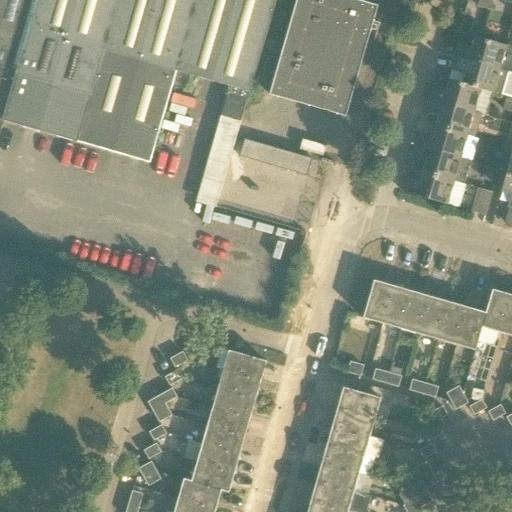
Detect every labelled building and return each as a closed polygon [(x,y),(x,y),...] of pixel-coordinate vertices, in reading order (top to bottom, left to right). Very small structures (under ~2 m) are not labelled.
[(227,94),(221,116),(241,122),(247,99),(248,100),(276,0),(0,0),(0,130),(3,121),(150,162),(172,86),(186,90),(191,74),(231,86),(228,94),(227,94)] [(355,0),(297,0),(269,95),(346,117),(378,6),(355,0)] [(479,0),(478,7),(491,11),(493,0),(479,0)] [(482,39),(485,31),(472,27),(469,36),(475,37),(482,39)] [(460,44),(456,56),(511,72),(511,70),(511,47),(505,46),(482,39),(475,37),(472,48),(460,44)] [(462,84),(478,89),(500,95),(511,98),(511,72),(456,56),(452,70),(465,74),(462,83),(462,84)] [(434,87),(430,99),(472,111),(478,89),(462,84),(462,83),(449,80),(446,90),(434,87)] [(489,116),(472,111),(430,99),(426,113),(439,116),(436,125),(466,134),(476,137),(482,114),(489,117),(489,116)] [(494,117),(490,131),(507,136),(511,122),(494,117)] [(420,133),(417,145),(460,158),(466,134),(436,125),(433,136),(420,133)] [(312,159),(245,140),(240,157),(307,177),(312,160),(312,159)] [(470,161),(460,158),(417,145),(413,159),(426,163),(423,172),(454,181),(464,184),(470,161)] [(511,160),(510,160),(501,191),(511,194),(508,207),(511,207),(511,160)] [(447,205),(454,181),(423,172),(420,182),(407,179),(403,192),(447,205)] [(203,179),(200,190),(220,196),(223,185),(203,179)] [(472,212),(485,216),(492,193),(479,189),(472,212)] [(382,324),(393,286),(374,281),(363,318),(382,324)] [(401,329),(412,292),(393,286),(382,324),(401,329)] [(501,333),(511,296),(493,290),(486,313),(482,328),(501,333)] [(420,335),(430,297),(412,292),(401,329),(420,335)] [(511,336),(511,295),(511,296),(501,333),(511,336)] [(438,340),(449,303),(430,297),(420,335),(438,340)] [(457,345),(468,308),(449,303),(438,340),(457,345)] [(486,313),(468,308),(457,345),(476,351),(482,328),(486,313)] [(261,381),(266,362),(229,351),(223,370),(261,381)] [(171,359),(176,368),(188,361),(183,352),(171,359)] [(348,373),(360,377),(364,367),(351,363),(348,373)] [(391,367),(390,374),(400,377),(402,370),(391,367)] [(256,400),(261,381),(223,370),(218,389),(256,400)] [(388,374),(387,373),(377,370),(376,370),(373,380),(385,384),(388,374)] [(166,378),(171,386),(182,379),(177,371),(166,378)] [(390,374),(388,374),(385,384),(398,388),(401,377),(400,377),(390,374)] [(422,395),(425,384),(413,381),(410,391),(422,395)] [(422,395),(435,398),(438,388),(425,384),(422,395)] [(451,402),(463,395),(459,387),(447,394),(451,402)] [(338,407),(375,418),(381,399),(343,388),(338,407)] [(160,396),(165,404),(177,397),(172,389),(160,396)] [(250,418),(256,400),(218,389),(213,407),(250,418)] [(463,395),(451,402),(456,410),(468,404),(463,395)] [(172,416),(165,404),(160,396),(148,402),(160,423),(172,416)] [(500,406),(497,400),(485,407),(486,409),(488,412),(493,421),(505,414),(500,406)] [(486,409),(485,407),(482,401),(470,407),(474,415),(486,409)] [(245,437),(250,418),(213,407),(207,426),(245,437)] [(370,437),(375,418),(338,407),(332,426),(370,437)] [(435,422),(447,415),(443,407),(430,414),(435,422)] [(150,432),(155,441),(166,434),(162,426),(150,432)] [(240,455),(245,437),(207,426),(202,445),(240,455)] [(365,455),(370,437),(332,426),(327,444),(365,455)] [(425,432),(430,441),(442,434),(437,426),(425,432)] [(79,427),(76,438),(95,444),(99,433),(79,427)] [(145,451),(149,459),(161,453),(157,444),(145,451)] [(359,474),(365,455),(327,444),(322,463),(359,474)] [(420,451),(425,459),(436,452),(432,444),(420,451)] [(234,474),(240,455),(202,445),(197,463),(234,474)] [(144,478),(156,471),(151,463),(139,469),(144,478)] [(229,493),(234,474),(197,463),(192,481),(191,482),(221,490),(221,491),(229,493)] [(354,492),(359,474),(322,463),(316,482),(354,492)] [(417,473),(426,489),(438,483),(427,463),(415,469),(417,473)] [(156,471),(144,478),(149,486),(161,480),(156,471)] [(433,501),(426,489),(417,473),(407,480),(410,487),(409,488),(416,500),(420,508),(433,501)] [(191,482),(192,481),(184,479),(178,498),(216,509),(221,491),(221,490),(191,482)] [(316,482),(311,500),(349,511),(349,510),(354,511),(364,511),(369,497),(354,492),(316,482)] [(402,486),(400,496),(405,506),(416,500),(409,488),(402,486)] [(129,504),(139,507),(143,495),(133,491),(129,504)] [(215,511),(216,509),(178,498),(174,511),(215,511)] [(348,511),(349,511),(311,500),(307,511),(348,511)] [(416,500),(405,506),(404,506),(407,511),(422,511),(420,508),(416,500)]
